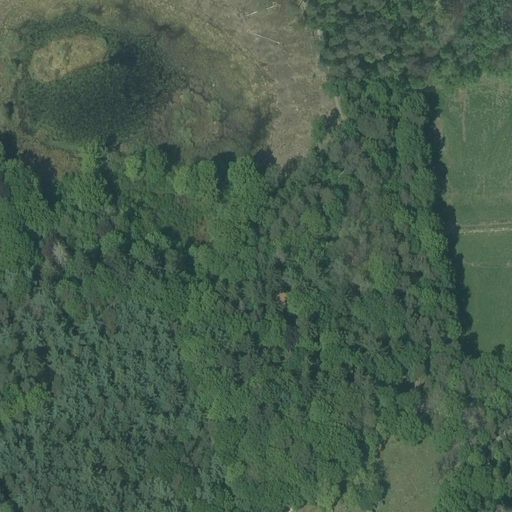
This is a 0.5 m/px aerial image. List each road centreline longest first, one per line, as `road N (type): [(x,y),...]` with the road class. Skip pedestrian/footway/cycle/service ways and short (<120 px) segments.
road 1 (track): [(406,0),(176,312),(181,385),(236,511)]
road 2 (track): [(501,429),(0,281)]
